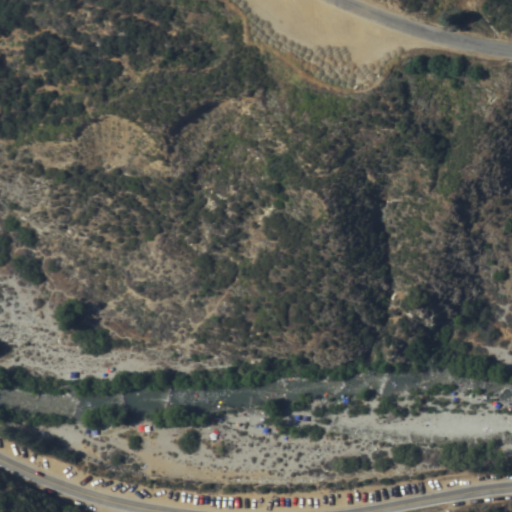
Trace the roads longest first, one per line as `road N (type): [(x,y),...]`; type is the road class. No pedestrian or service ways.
road 1 (tertiary): [(14,465),(103,500),(162,511),(370,511),(511,486)]
road 2 (residential): [(511,51),(436,43),(328,0)]
